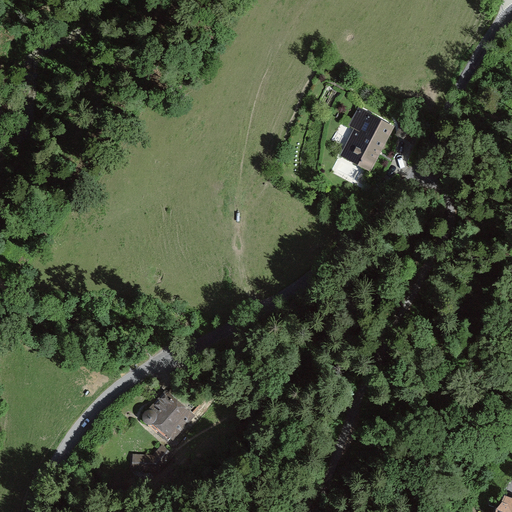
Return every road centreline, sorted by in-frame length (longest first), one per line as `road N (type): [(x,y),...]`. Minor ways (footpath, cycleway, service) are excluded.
road 1 (unclassified): [(47,511),(68,447),(101,407),(130,381),(289,294),(394,198),(511,15)]
road 2 (track): [(318,511),(444,245),(417,172)]
